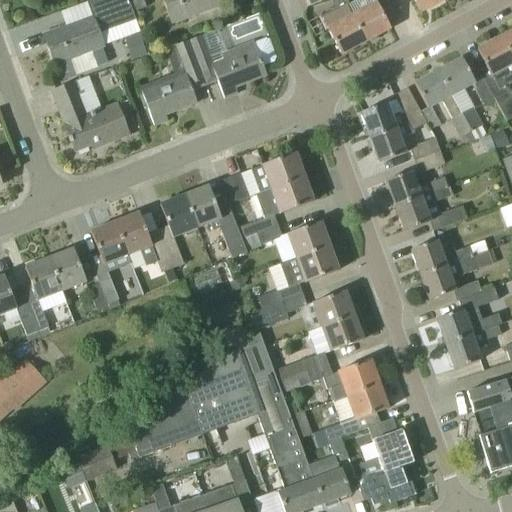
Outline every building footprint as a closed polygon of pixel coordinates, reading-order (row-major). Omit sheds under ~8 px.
[(146,7),(142,0),(127,0),(132,12),(146,7)] [(161,0),(171,25),(227,4),(225,0),(161,0)] [(376,4),(382,0),(354,0),(345,5),(365,42),(367,41),(370,43),(376,39),(376,36),(389,29),(376,4)] [(412,0),(419,13),(443,0),(412,0)] [(365,42),(345,5),(321,18),(340,55),(365,42)] [(103,48),(98,33),(93,21),(92,18),(43,36),(54,66),(56,65),(63,83),(75,78),(69,60),(103,48)] [(511,31),(500,38),(511,59),(511,31)] [(138,34),(123,39),(130,59),(130,60),(146,55),(139,34),(138,34)] [(207,34),(188,41),(197,64),(211,58),(208,51),(213,49),(207,34)] [(511,99),(505,86),(509,84),(508,82),(511,79),(511,59),(500,38),(476,51),(488,73),(482,76),(494,99),(498,107),(511,99)] [(265,39),(253,43),(253,42),(221,55),(223,60),(210,65),(223,99),(237,94),(234,88),(266,76),(262,66),(273,62),(275,58),(269,41),(265,39)] [(183,72),(197,67),(198,66),(197,64),(188,41),(173,47),(183,72)] [(482,76),(473,81),(461,59),(437,72),(451,97),(451,96),(471,85),(482,105),(494,99),(482,76)] [(459,138),(470,132),(461,115),(451,96),(451,97),(437,72),(413,84),(427,109),(420,113),(419,113),(421,115),(425,123),(429,131),(440,125),(430,107),(441,102),(451,120),(450,121),(459,138)] [(196,104),(185,75),(141,93),(153,126),(167,121),(164,116),(196,104)] [(50,91),(69,138),(67,139),(69,143),(70,143),(74,153),(102,142),(103,146),(128,136),(115,105),(101,110),(88,77),(50,91)] [(419,113),(420,113),(407,89),(393,96),(401,112),(391,116),(386,104),(360,113),(369,139),(396,129),(421,115),(419,113)] [(471,109),(461,115),(470,132),(481,127),(471,109)] [(421,115),(396,129),(369,139),(378,164),(405,154),(399,140),(412,135),(411,131),(425,123),(421,115)] [(504,131),(490,137),(496,150),(509,145),(504,131)] [(486,156),(495,152),(489,138),(481,141),(486,156)] [(434,139),(409,148),(414,161),(439,152),(434,139)] [(444,165),(439,152),(414,161),(419,174),(444,165)] [(258,195),(270,190),(303,178),(294,154),(261,166),(262,167),(250,172),(258,195)] [(428,183),(417,187),(411,172),(385,182),(394,207),(447,187),(443,179),(429,184),(428,183)] [(248,198),(247,193),(240,175),(219,182),(227,203),(234,201),(235,203),(248,198)] [(240,240),(256,235),(277,227),(273,216),(279,214),(279,215),(312,202),(303,178),(270,190),(274,202),(259,207),(263,219),(236,229),(240,240)] [(196,229),(210,224),(212,231),(219,228),(231,260),(234,258),(245,254),(240,240),(236,229),(227,203),(215,207),(207,187),(183,196),(196,229)] [(435,220),(438,229),(464,220),(460,207),(440,215),(435,202),(450,197),(447,187),(394,207),(403,232),(435,220)] [(167,226),(156,230),(172,269),(183,265),(172,238),(196,229),(183,196),(159,205),(167,226)] [(138,213),(114,223),(127,256),(139,251),(145,266),(156,262),(161,273),(172,269),(156,230),(146,234),(138,213)] [(90,232),(98,253),(103,265),(127,256),(114,223),(90,232)] [(286,235),(295,259),(328,247),(320,223),(286,235)] [(281,238),(277,227),(256,235),(259,245),(281,238)] [(472,257),(468,247),(454,252),(452,248),(440,252),(436,241),(410,251),(419,276),(472,257)] [(256,299),(260,310),(260,311),(302,296),(298,285),(337,271),(328,247),(295,259),(279,265),(287,288),(275,293),(275,291),(256,299)] [(49,259),(61,292),(85,283),(72,250),(49,259)] [(455,291),(450,280),(492,265),(487,252),(472,257),(419,276),(428,301),(455,291)] [(38,301),(61,292),(49,259),(24,268),(30,285),(21,288),(37,332),(48,328),(38,301)] [(0,277),(0,315),(4,314),(8,326),(20,321),(26,336),(37,332),(21,288),(9,293),(3,276),(0,277)] [(117,301),(109,280),(98,284),(106,306),(117,301)] [(98,284),(87,288),(95,310),(106,306),(98,284)] [(492,289),(480,293),(470,297),(474,307),(496,299),(492,289)] [(311,304),(320,327),(353,316),(345,292),(311,304)] [(306,307),(302,296),(260,311),(260,310),(251,314),(257,330),(286,319),(285,315),(306,307)] [(435,320),(444,345),(497,326),(493,316),(467,325),(461,310),(435,320)] [(353,316),(320,327),(329,352),(362,340),(353,316)] [(500,336),(497,326),(444,345),(453,370),(480,361),(475,349),(487,344),(486,341),(500,336)] [(0,418),(80,344),(65,328),(25,365),(21,361),(0,380),(0,383),(2,385),(0,386),(0,418)] [(276,382),(273,372),(259,334),(183,386),(202,435),(256,415),(284,491),(276,494),(282,511),(301,511),(321,505),(312,480),(289,417),(281,394),(276,382)] [(273,372),(276,382),(327,364),(323,354),(273,372)] [(328,390),(332,402),(379,385),(370,361),(331,375),(327,364),(276,382),(281,394),(322,379),(326,391),(328,390)] [(489,474),(491,474),(511,467),(511,405),(504,381),(466,393),(473,414),(480,436),(478,437),(489,473),(489,474)] [(379,385),(332,402),(340,424),(323,430),(327,442),(339,438),(349,434),(367,428),(377,424),(373,414),(388,409),(379,385)] [(183,386),(126,425),(138,459),(202,435),(183,386)] [(379,423),(377,424),(367,428),(372,442),(378,459),(358,466),(373,506),(374,505),(374,504),(388,500),(389,504),(415,495),(410,481),(403,477),(403,476),(393,479),(390,471),(412,463),(401,431),(384,437),(379,423)] [(339,438),(327,442),(336,463),(347,459),(339,438)] [(116,471),(108,448),(78,459),(86,482),(116,471)] [(232,485),(245,481),(237,458),(224,462),(232,485)] [(312,480),(321,505),(350,494),(340,470),(312,480)] [(150,488),(155,503),(158,511),(169,507),(161,485),(158,486),(157,486),(150,488)] [(230,486),(202,496),(207,511),(239,511),(238,508),(230,486)] [(207,511),(202,496),(172,506),(174,511),(207,511)] [(15,511),(12,503),(0,511),(15,511)] [(158,511),(155,503),(140,509),(140,511),(158,511)]
